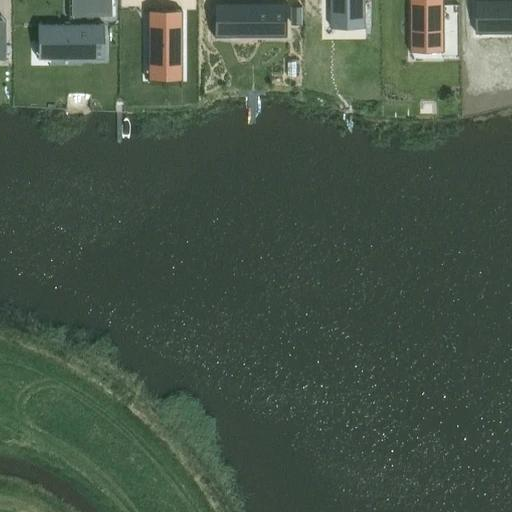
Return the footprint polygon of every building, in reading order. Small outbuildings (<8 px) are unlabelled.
[(99,0),(100,16),(112,16),(111,0),(99,0)] [(331,0),(331,16),(367,17),(366,0),(331,0)] [(410,0),(410,41),(445,41),(445,0),(410,0)] [(511,0),(476,0),(477,20),(492,20),(492,35),(511,34),(511,0)] [(213,4),(213,25),(230,25),(230,38),(256,38),(256,33),(273,34),(273,38),(288,38),(288,24),(288,3),(213,4)] [(148,10),(149,69),(182,69),(182,10),(148,10)] [(38,24),(38,45),(51,45),(52,59),(105,58),(104,23),(38,24)]
